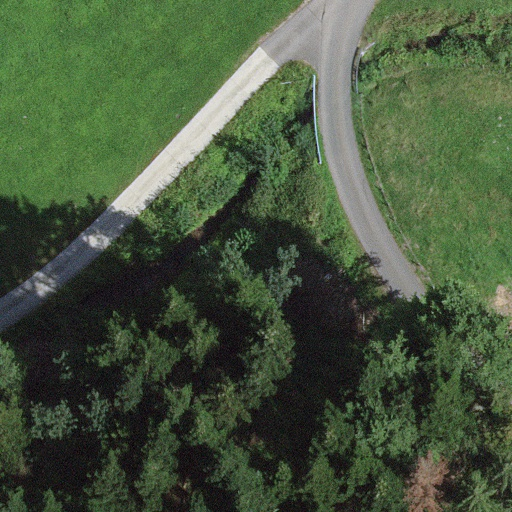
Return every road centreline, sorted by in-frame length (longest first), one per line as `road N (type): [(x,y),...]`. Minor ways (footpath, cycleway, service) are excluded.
road 1 (unclassified): [(511,429),(393,272),(348,180),(333,67),(351,0)]
road 2 (track): [(343,13),(263,70),(47,281),(0,310)]
